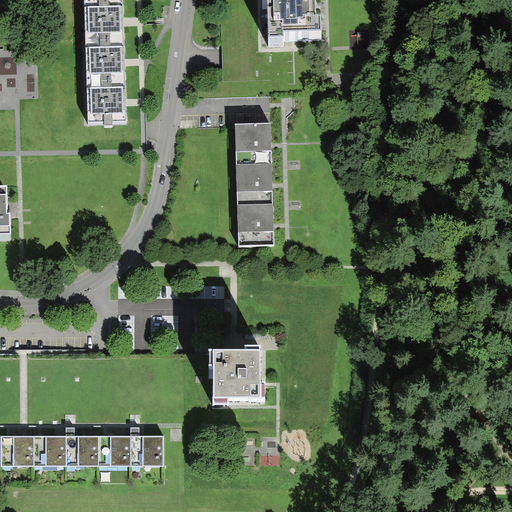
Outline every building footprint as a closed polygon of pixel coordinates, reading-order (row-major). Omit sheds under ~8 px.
[(84,0),(88,125),(128,124),(127,105),(126,65),(125,23),(124,0),(84,0)] [(262,0),(264,48),(321,46),(319,0),(262,0)] [(4,58),(17,58),(17,50),(0,49),(0,57),(4,58)] [(272,126),(236,126),(239,249),(275,248),(275,227),(274,188),(273,147),(272,126)] [(0,240),(12,241),(12,220),(6,220),(6,193),(0,193),(0,240)] [(213,359),(214,407),(237,407),(262,407),(262,359),(234,359),(213,359)] [(70,434),(3,434),(3,469),(165,468),(165,433),(135,434),(70,434)]
